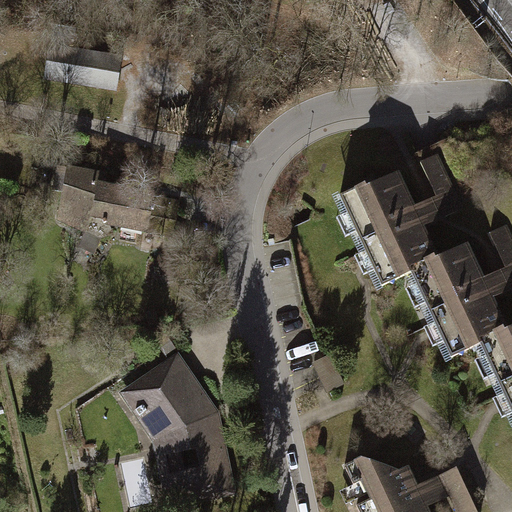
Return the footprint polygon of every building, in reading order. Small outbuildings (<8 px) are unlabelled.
[(121,59),(49,48),(44,79),(116,91),(121,59)] [(94,171),(67,165),(58,219),(92,220),(148,231),(152,216),(183,223),(187,201),(156,196),(158,191),(96,179),(90,211),(86,210),(94,171)] [(397,176),(349,196),(382,274),(413,261),(452,352),(479,340),(511,418),(511,315),(499,320),(466,242),(431,257),(397,176)] [(171,355),(120,391),(156,442),(166,508),(238,491),(231,430),(171,355)] [(426,511),(406,472),(345,456),(371,511),(426,511)] [(442,475),(458,511),(480,511),(460,467),(442,475)]
